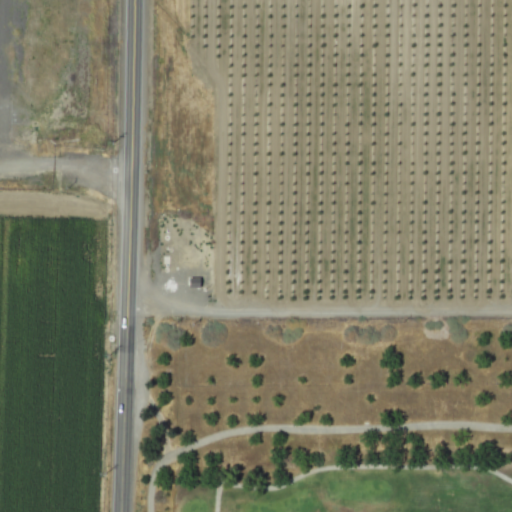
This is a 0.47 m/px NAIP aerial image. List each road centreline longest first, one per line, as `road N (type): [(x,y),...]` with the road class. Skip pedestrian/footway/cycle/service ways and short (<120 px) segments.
road 1 (secondary): [(122,511),(133,0)]
road 2 (track): [(127,310),(511,313)]
road 3 (track): [(130,176),(0,170)]
